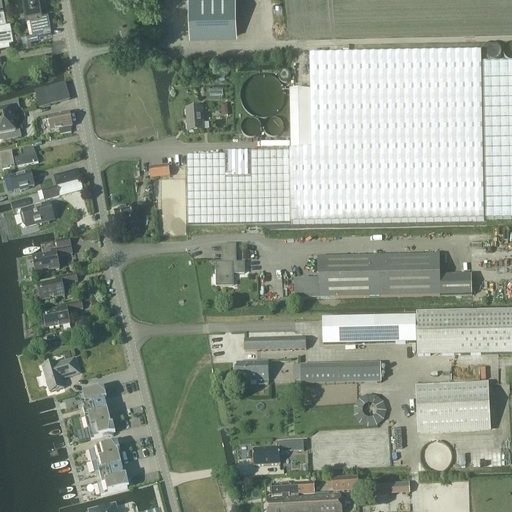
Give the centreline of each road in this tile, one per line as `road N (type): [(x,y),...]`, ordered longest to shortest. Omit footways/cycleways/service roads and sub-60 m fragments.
road 1 (tertiary): [(174,511),(112,259),(64,0)]
road 2 (track): [(266,44),(511,38)]
road 3 (track): [(511,361),(404,364),(400,353),(319,355),(312,330)]
